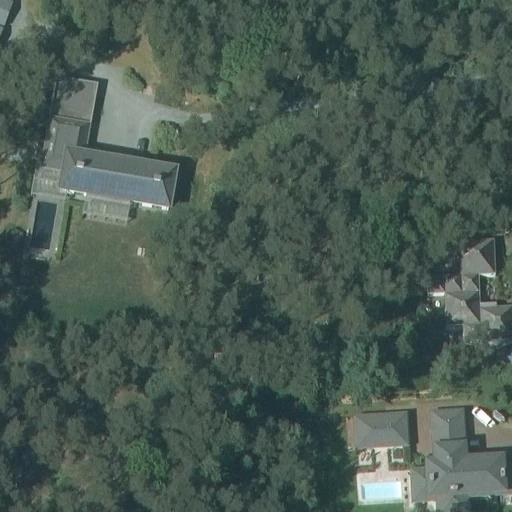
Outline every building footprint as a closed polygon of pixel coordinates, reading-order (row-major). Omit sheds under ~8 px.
[(0,0),(0,27),(4,29),(13,5),(0,0)] [(54,82),(48,120),(87,126),(93,88),(54,82)] [(86,133),(87,126),(48,120),(39,170),(62,174),(58,195),(166,214),(173,175),(76,157),(80,132),(86,133)] [(511,310),(479,313),(477,280),(494,279),(493,245),(458,246),(459,280),(426,281),(426,299),(443,299),(445,332),(462,331),(462,348),(511,345),(511,310)] [(434,431),(451,431),(458,430),(457,418),(433,419),(434,431)] [(363,447),(385,446),(402,445),(400,420),(362,422),(363,447)] [(437,511),(462,511),(461,498),(466,498),(466,502),(468,502),(468,500),(487,499),(487,501),(489,501),(489,496),(511,495),(511,471),(497,472),(497,465),(484,466),(484,464),(481,464),(482,466),(471,467),(471,465),(469,465),(469,467),(460,467),(459,453),(435,454),(436,468),(426,469),(427,474),(425,474),(425,477),(427,477),(428,498),(426,498),(427,501),(429,501),(429,500),(437,499),(437,511)]
